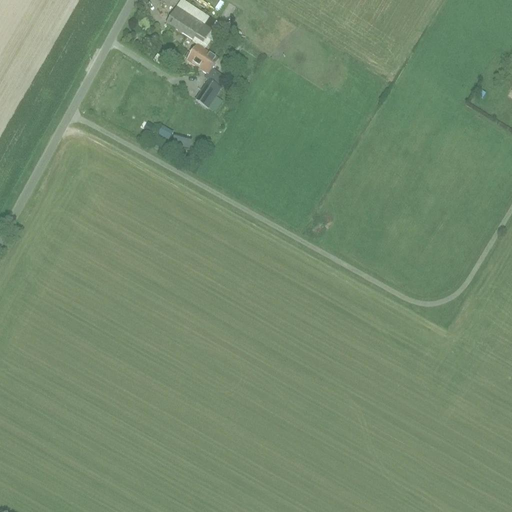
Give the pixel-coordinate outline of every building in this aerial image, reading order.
[(212,32),(190,18),(177,9),(166,25),(193,43),(195,40),(203,46),(212,32)] [(228,18),(235,21),(238,16),(231,12),(228,18)] [(212,71),(218,61),(197,46),(187,62),(208,76),(205,80),(209,82),(217,87),(223,78),(212,71)] [(222,90),(217,87),(209,82),(196,102),(209,110),(222,90)] [(173,107),(165,124),(172,127),(179,110),(173,107)]
